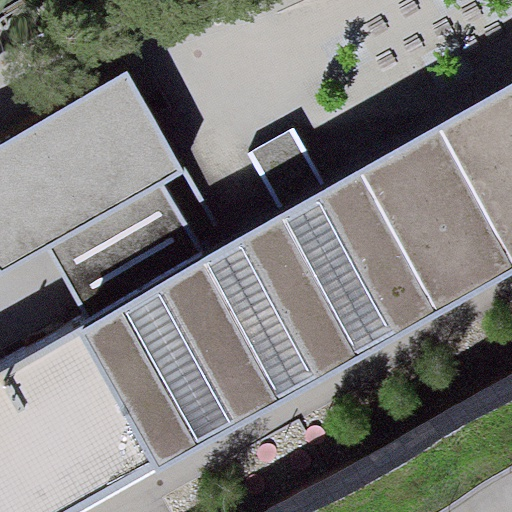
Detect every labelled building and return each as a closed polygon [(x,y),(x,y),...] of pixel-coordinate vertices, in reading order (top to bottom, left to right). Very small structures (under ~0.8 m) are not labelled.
[(0,142),(0,249),(11,260),(48,239),(173,170),(192,159),(135,70),(0,142)] [(511,268),(511,85),(217,252),(92,320),(171,462),(511,268)] [(257,152),(288,205),(328,181),(297,129),(257,152)] [(173,170),(48,239),(92,320),(217,252),(173,170)] [(92,320),(0,372),(0,511),(81,511),(171,462),(92,320)] [(511,511),(511,473),(437,511),(511,511)]
